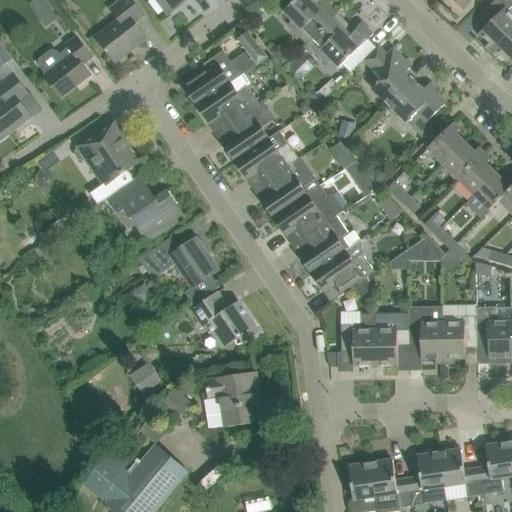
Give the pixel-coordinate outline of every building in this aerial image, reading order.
[(46,0),(38,0),(32,4),(40,18),(53,10),(46,0)] [(145,15),(132,0),(122,0),(110,9),(119,21),(96,38),(115,62),(147,38),(135,23),(145,15)] [(158,0),(169,14),(187,0),(158,0)] [(296,33),(308,44),(338,14),(328,4),(327,5),(321,0),(296,0),(284,12),(301,29),(296,33)] [(452,0),(464,10),(472,0),(452,0)] [(486,47),(492,53),(511,33),(511,0),(496,0),(480,17),(488,25),(480,34),(490,43),(486,47)] [(338,14),(308,44),(319,56),(323,51),(340,68),(360,48),(374,34),(362,22),(353,32),(347,26),(348,25),(338,14)] [(268,57),(253,37),(248,32),(239,40),(242,45),(258,65),(268,57)] [(511,33),(492,53),(497,59),(501,55),(511,65),(511,64),(511,33)] [(39,65),(46,75),(45,76),(61,98),(91,76),(83,65),(93,58),(77,37),(67,45),(69,47),(60,54),(57,51),(51,50),(39,60),(39,65)] [(0,140),(31,116),(20,101),(29,93),(17,78),(14,73),(6,64),(7,64),(13,59),(0,42),(0,93),(4,99),(0,101),(0,140)] [(279,46),(269,53),(280,68),(290,60),(279,46)] [(378,46),(364,60),(383,79),(373,89),(390,106),(415,81),(406,72),(410,68),(406,64),(407,62),(394,49),(388,55),(378,46)] [(185,87),(197,106),(231,83),(244,74),(244,73),(242,75),(234,63),(233,64),(224,51),(204,65),(208,71),(185,87)] [(231,83),(197,106),(210,124),(228,112),(234,122),(260,104),(247,86),(251,83),(244,74),(231,83)] [(311,93),(305,98),(314,109),(324,101),(338,87),(332,81),(318,94),(311,93)] [(424,90),(415,81),(390,106),(426,142),(437,132),(427,122),(447,102),(434,89),(432,91),(428,86),(424,90)] [(301,104),(301,110),(304,115),(313,108),(306,100),(301,104)] [(223,143),(236,162),(271,138),(263,128),(275,119),(263,102),(260,104),(234,122),(241,131),(223,143)] [(76,150),(76,154),(77,158),(80,160),(83,161),(87,159),(92,155),(111,182),(107,185),(105,183),(91,193),(98,204),(113,194),(135,179),(129,170),(139,163),(129,148),(133,146),(116,121),(78,146),(79,148),(76,150)] [(429,149),(444,165),(466,143),(456,134),(460,130),(454,123),(429,149)] [(271,138),(236,162),(249,181),(266,169),(273,178),(301,158),(300,159),(280,131),(271,138)] [(466,143),(444,165),(460,180),(485,154),(479,148),(475,152),(466,143)] [(485,154),(460,180),(475,195),(496,174),(487,164),(491,160),(485,154)] [(261,199),(274,218),(309,194),(302,184),(314,176),(301,158),(273,178),(279,187),(261,199)] [(358,161),(347,169),(367,197),(380,187),(358,161)] [(372,175),(381,184),(391,173),(382,164),(372,175)] [(496,174),(475,195),(490,211),(500,201),(500,200),(511,188),(511,181),(509,179),(505,183),(496,174)] [(149,239),(165,228),(181,217),(166,195),(155,203),(140,182),(113,200),(130,225),(137,221),(149,239)] [(388,188),(405,204),(411,198),(395,182),(388,188)] [(511,188),(500,200),(500,201),(511,212),(511,188)] [(309,195),(274,218),(287,237),(305,225),(311,234),(328,223),(309,195)] [(421,208),(411,198),(405,204),(414,214),(421,208)] [(396,205),(386,212),(390,219),(392,221),(404,213),(396,205)] [(317,243),(300,255),(313,274),(347,251),(361,242),(354,231),(350,234),(337,216),(328,223),(311,234),(317,243)] [(425,225),(435,235),(441,228),(432,219),(425,225)] [(457,244),(441,228),(435,235),(450,250),(457,244)] [(422,241),(422,260),(441,260),(446,254),(428,236),(422,241)] [(36,250),(44,262),(61,250),(53,238),(36,250)] [(186,293),(194,305),(219,287),(212,276),(219,271),(196,238),(180,249),(172,238),(140,259),(149,273),(160,276),(176,265),(192,289),(186,293)] [(409,260),(422,260),(422,241),(409,250),(409,260)] [(446,254),(461,258),(462,258),(467,254),(457,244),(450,250),(446,254)] [(409,269),(409,260),(409,250),(391,262),(391,269),(409,269)] [(347,251),(313,274),(326,293),(339,284),(345,293),(375,272),(362,254),(354,260),(347,251)] [(490,260),(503,264),(506,256),(493,252),(490,260)] [(461,268),(461,258),(446,254),(441,260),(441,269),(461,268)] [(511,257),(506,256),(503,264),(511,266),(511,257)] [(477,274),(491,276),(493,267),(477,263),(477,274)] [(152,298),(152,295),(146,286),(143,285),(134,292),(133,294),(140,305),(142,305),(152,298)] [(240,338),(244,342),(260,331),(240,302),(230,309),(219,293),(193,311),(204,328),(208,326),(215,336),(221,332),(230,345),(240,338)] [(74,305),(63,313),(78,333),(89,325),(74,305)] [(409,318),(410,346),(422,345),(422,360),(436,359),(436,365),(444,365),(444,323),(444,307),(409,307),(409,318)] [(478,316),(478,344),(490,344),(490,359),(504,358),(504,364),(511,363),(511,339),(511,321),(511,308),(477,308),(478,316)] [(368,372),(376,372),(376,329),(375,314),(361,315),(362,324),(342,324),(342,352),(354,352),(354,366),(368,366),(368,372)] [(376,329),(376,372),(385,372),(385,366),(398,366),(398,346),(410,346),(409,318),(389,318),(389,314),(375,314),(376,329)] [(444,323),(444,365),(453,365),(452,359),(466,359),(466,345),(478,344),(478,316),(457,317),(457,322),(444,323)] [(142,394),(154,386),(162,380),(151,363),(131,377),(142,394)] [(219,379),(207,381),(210,398),(214,428),(226,426),(244,423),(264,420),(257,373),(219,379)] [(175,392),(163,407),(178,419),(191,404),(175,392)] [(154,419),(143,432),(157,444),(168,431),(154,419)] [(477,468),(481,495),(505,492),(503,478),(511,476),(511,466),(508,442),(486,445),(489,467),(477,468)] [(86,484),(98,495),(108,503),(108,504),(117,511),(154,511),(188,472),(156,446),(132,475),(109,456),(86,484)] [(440,452),(445,487),(466,484),(469,497),(481,495),(477,468),(465,470),(462,449),(440,452)] [(409,479),(413,506),(425,504),(425,501),(431,500),(433,489),(445,487),(440,452),(418,456),(421,477),(409,479)] [(371,463),(378,511),(394,511),(400,511),(400,508),(413,506),(409,479),(396,481),(393,459),(371,463)] [(378,511),(371,463),(349,466),(354,499),(350,500),(351,511),(372,511),(378,511)]
